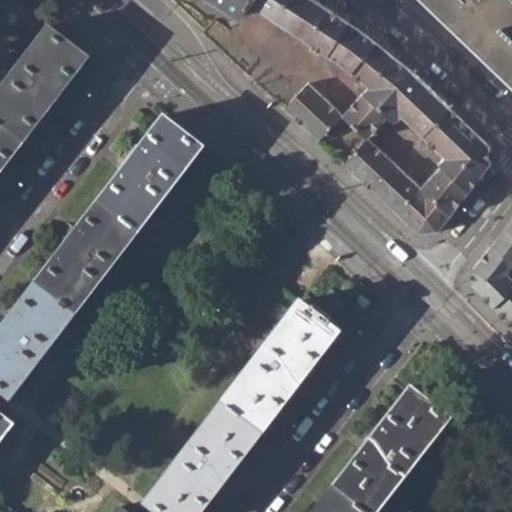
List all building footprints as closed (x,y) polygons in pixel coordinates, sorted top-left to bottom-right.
[(212,0),(238,16),(247,3),(249,0),(212,0)] [(367,86),(362,93),(387,116),(392,120),(399,121),(403,115),(446,157),(440,163),(442,166),(422,187),(367,137),(351,156),(351,169),(419,233),(439,231),(492,163),(493,145),(408,66),(336,11),(318,0),(249,0),(247,3),(346,68),(367,86)] [(511,0),(424,0),(511,82),(511,0)] [(0,87),(0,177),(96,53),(53,19),(0,87)] [(326,133),(343,114),(309,83),(285,109),(311,132),(326,133)] [(343,114),(367,137),(387,116),(362,93),(343,114)] [(0,383),(15,395),(212,141),(210,140),(170,109),(0,328),(0,383)] [(511,219),(474,268),(475,288),(511,325),(511,219)] [(338,311),(346,300),(331,288),(322,299),(338,311)] [(144,503),(156,511),(205,511),(349,328),(306,295),(144,503)] [(380,511),(459,410),(415,377),(313,511),(380,511)] [(0,433),(11,419),(0,410),(0,433)]
